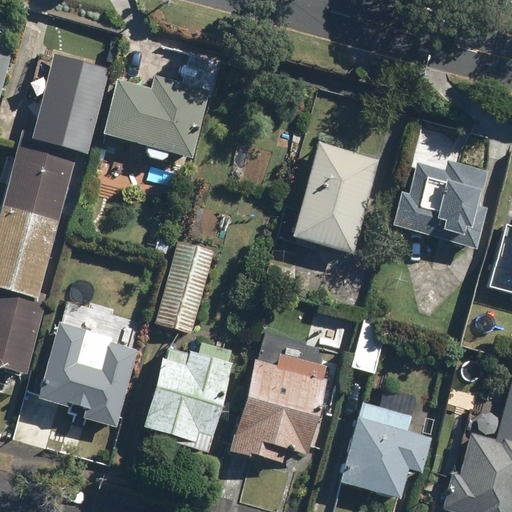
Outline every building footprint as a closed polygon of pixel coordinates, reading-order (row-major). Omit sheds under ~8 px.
[(42,303),(32,300),(71,156),(81,158),(104,70),(48,55),(27,134),(16,132),(0,193),(0,372),(22,378),(42,303)] [(145,92),(110,82),(95,137),(185,162),(204,94),(149,79),(145,92)] [(373,161),(311,143),(283,241),(345,258),(373,161)] [(394,194),(383,229),(469,254),(479,220),(465,216),(471,196),(477,198),(485,173),(444,161),(440,173),(410,164),(400,196),(394,194)] [(210,253),(175,243),(151,327),(187,337),(210,253)] [(381,324),(355,321),(349,374),(375,377),(381,324)] [(134,349),(50,326),(29,401),(76,414),(75,420),(111,430),(134,349)] [(226,368),(162,350),(158,361),(153,360),(133,431),(161,439),(159,445),(201,457),(226,368)] [(272,368),(246,361),(221,453),(274,468),(279,451),(300,457),(321,382),(318,381),(322,368),(275,355),(272,368)] [(490,444),(463,436),(450,480),(443,477),(432,511),(511,511),(511,509),(511,371),(490,444)] [(372,411),(355,405),(331,485),(391,503),(401,471),(416,476),(426,441),(402,434),(408,413),(375,403),(372,411)]
